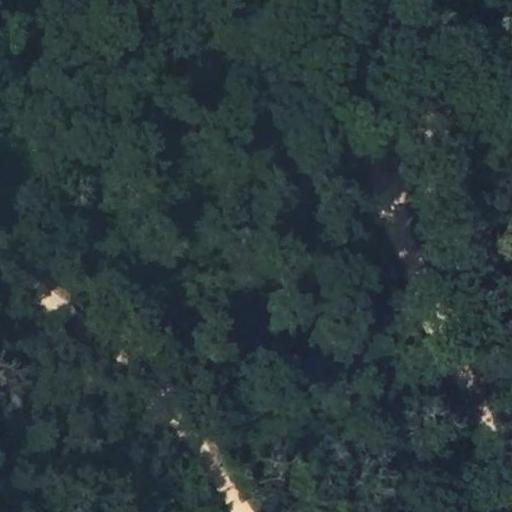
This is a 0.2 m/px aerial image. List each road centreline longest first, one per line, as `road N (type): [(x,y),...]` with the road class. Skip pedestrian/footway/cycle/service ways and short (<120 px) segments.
road 1 (track): [(511,486),(383,204),(380,168),(397,135),(433,120),(511,165)]
road 2 (track): [(244,511),(119,347),(0,266)]
